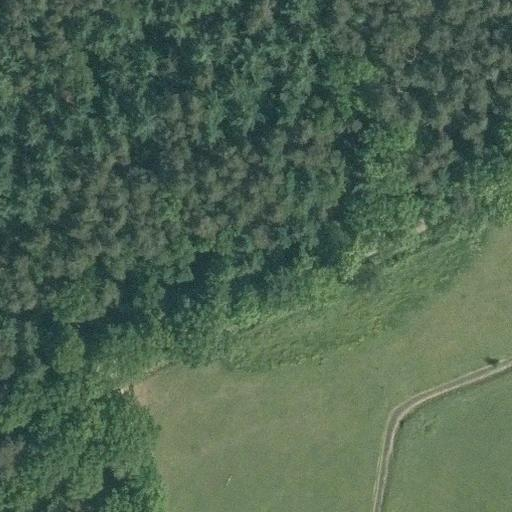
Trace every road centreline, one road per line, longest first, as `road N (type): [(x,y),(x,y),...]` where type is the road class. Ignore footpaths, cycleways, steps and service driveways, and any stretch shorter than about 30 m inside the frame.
road 1 (unclassified): [(0,423),(511,185)]
road 2 (track): [(121,367),(157,478),(147,511)]
